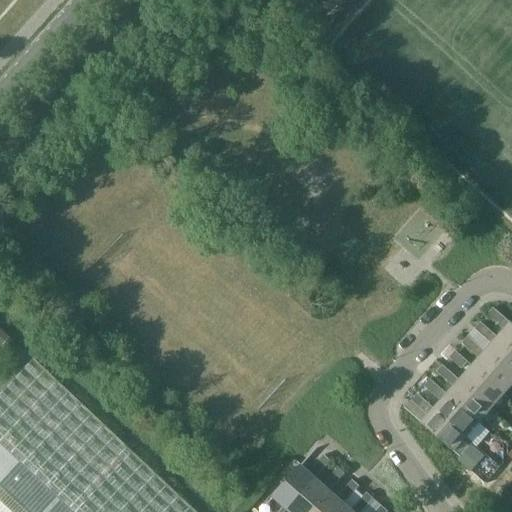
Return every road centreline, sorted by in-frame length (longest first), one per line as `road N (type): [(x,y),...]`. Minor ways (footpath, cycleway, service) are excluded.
road 1 (residential): [(511,289),(497,285),(470,296),(376,409),(377,422),(442,511)]
road 2 (tertiary): [(0,103),(93,0)]
